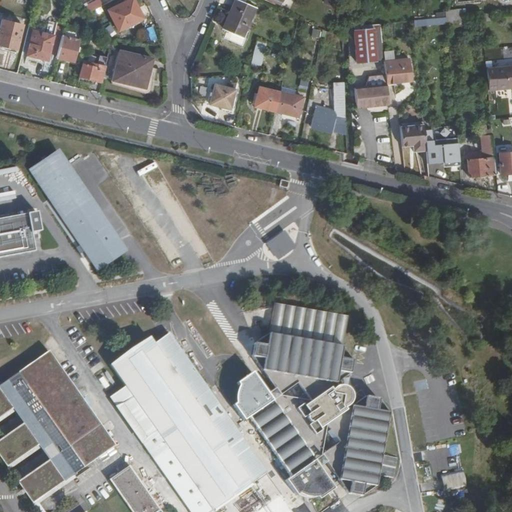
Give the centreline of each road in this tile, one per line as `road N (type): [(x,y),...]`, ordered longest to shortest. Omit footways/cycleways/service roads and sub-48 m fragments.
road 1 (secondary): [(498,211),(176,133)]
road 2 (secondary): [(176,133),(0,89)]
